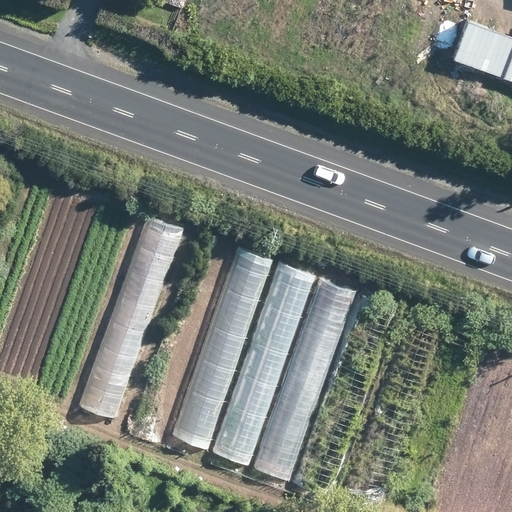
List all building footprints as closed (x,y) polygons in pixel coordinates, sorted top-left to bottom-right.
[(511,36),(468,20),(454,58),(511,80),(511,36)] [(149,211),(75,409),(115,424),(189,226),(149,211)] [(210,454),(276,262),(237,249),(171,441),(210,454)] [(276,262),(210,454),(251,468),(317,277),(276,262)] [(317,277),(251,468),(295,484),(361,292),(317,277)] [(361,292),(295,484),(341,499),(407,308),(361,292)] [(407,308),(341,499),(377,511),(379,511),(446,321),(407,308)] [(446,321),(379,511),(427,511),(488,336),(446,321)] [(511,343),(488,336),(427,511),(471,511),(511,394),(511,343)] [(511,511),(511,394),(471,511),(511,511)]
